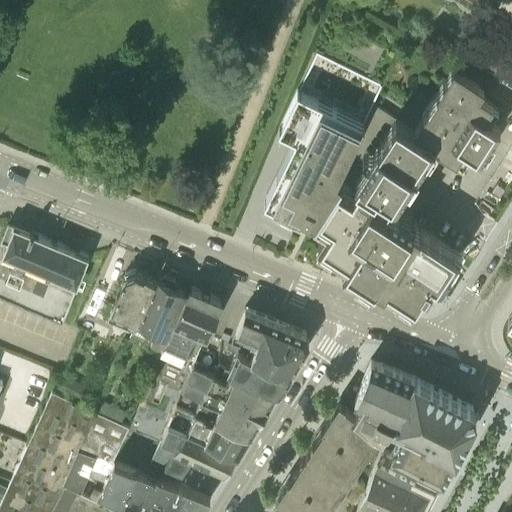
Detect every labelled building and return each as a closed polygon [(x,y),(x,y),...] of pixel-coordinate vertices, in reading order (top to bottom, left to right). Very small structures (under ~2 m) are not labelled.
[(511,28),(510,27),(500,44),(511,51),(511,62),(509,60),(504,68),(511,73),(511,28)] [(463,52),(454,67),(484,87),(493,72),(463,52)] [(266,194),(316,218),(373,102),(381,85),(317,53),(299,88),(298,88),(279,126),(295,135),(266,194)] [(480,93),(484,87),(454,67),(414,128),(396,117),(373,102),(316,218),(329,226),(318,245),(345,263),(343,266),(371,284),(375,277),(411,300),(428,270),(440,277),(449,245),(412,220),(413,217),(395,206),(385,200),(389,194),(394,198),(398,192),(401,186),(404,187),(431,143),(455,159),(464,144),(481,155),(500,126),(483,115),(491,101),(480,93)] [(4,244),(0,254),(0,290),(61,317),(88,253),(78,249),(76,248),(33,231),(34,229),(31,227),(30,229),(8,220),(1,237),(6,240),(4,244)] [(108,315),(133,326),(155,277),(135,267),(126,270),(127,273),(108,315)] [(134,330),(162,342),(186,290),(175,285),(176,283),(174,277),(165,273),(159,276),(158,278),(155,277),(133,326),(135,327),(134,330)] [(186,353),(194,335),(195,335),(199,328),(207,332),(223,297),(190,283),(186,290),(162,342),(186,353)] [(246,306),(230,342),(245,350),(250,339),(254,341),(252,346),(270,353),(275,341),(277,341),(285,322),(246,306)] [(511,315),(503,328),(511,332),(511,315)] [(289,370),(309,340),(306,330),(285,322),(277,341),(275,341),(270,353),(252,346),(254,341),(250,339),(245,350),(289,370)] [(245,350),(230,342),(227,341),(224,348),(232,351),(227,363),(231,365),(278,387),(289,370),(245,350)] [(390,421),(410,373),(380,361),(380,362),(371,358),(370,359),(370,360),(354,396),(351,400),(388,420),(390,421)] [(269,401),(278,387),(231,365),(226,377),(194,361),(188,376),(264,410),(266,407),(269,401)] [(441,478),(475,415),(472,404),(416,376),(417,376),(415,375),(410,373),(390,421),(403,427),(391,451),(382,447),(381,449),(441,478)] [(85,385),(66,375),(59,388),(79,398),(85,385)] [(260,416),(264,410),(188,376),(182,388),(201,396),(195,410),(215,419),(216,416),(250,432),(260,416)] [(0,502),(0,511),(49,511),(52,506),(64,480),(63,479),(78,444),(113,459),(129,424),(96,409),(96,408),(52,389),(28,442),(0,502)] [(273,497),(295,511),(322,511),(380,426),(382,428),(388,420),(351,400),(347,404),(339,398),(273,497)] [(236,454),(250,432),(216,416),(215,419),(195,410),(177,402),(168,422),(236,454)] [(225,471),(236,454),(168,422),(161,437),(173,442),(175,439),(178,440),(173,448),(174,449),(165,463),(182,471),(191,456),(225,471)] [(150,500),(174,511),(199,511),(210,495),(155,474),(154,475),(147,472),(113,459),(78,444),(63,479),(64,480),(121,511),(122,511),(133,491),(148,498),(150,500)] [(441,478),(381,449),(370,475),(427,503),(441,478)] [(422,511),(427,503),(370,475),(353,511),(422,511)] [(52,506),(62,511),(121,511),(64,480),(52,506)] [(140,511),(174,511),(150,500),(148,498),(140,511)]
